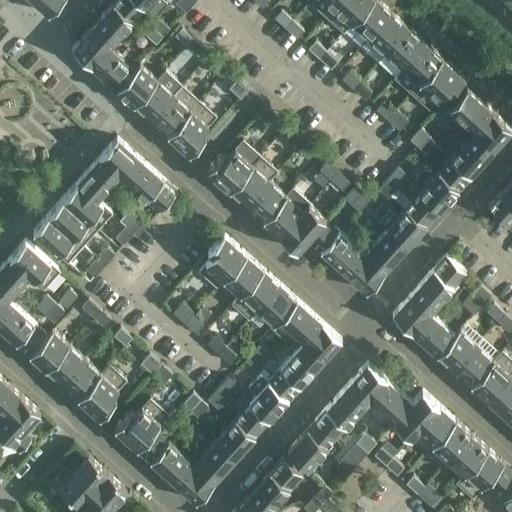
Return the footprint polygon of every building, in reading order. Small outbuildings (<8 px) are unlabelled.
[(35,0),(49,13),(60,0),(35,0)] [(139,0),(114,0),(90,27),(110,45),(145,6),(139,0)] [(186,9),(194,0),(176,0),(186,9)] [(310,0),(327,15),(340,0),(310,0)] [(340,0),(327,15),(343,30),(351,21),(352,21),(370,0),(340,0)] [(379,0),(370,0),(352,21),(369,36),(392,11),(379,0)] [(286,26),(293,19),(281,8),(274,16),(286,26)] [(392,11),(369,36),(386,52),(409,26),(392,11)] [(159,15),(151,23),(163,34),(170,26),(159,15)] [(297,36),(304,28),(293,19),(286,26),(297,36)] [(163,34),(151,23),(144,31),(156,42),(163,34)] [(193,36),(182,26),(175,33),(186,44),(193,36)] [(409,26),(386,52),(402,67),(425,41),(409,26)] [(135,67),(134,66),(110,45),(90,27),(72,47),(117,87),(135,67)] [(198,54),(204,46),(193,36),(186,44),(198,54)] [(327,49),(316,39),(309,46),(320,57),(327,49)] [(425,41),(402,67),(394,76),(411,91),(442,56),(425,41)] [(338,59),(327,49),(320,57),(331,67),(338,59)] [(227,66),(216,56),(209,64),(220,74),(227,66)] [(442,56),(411,91),(429,107),(444,90),(448,94),(464,76),(442,56)] [(140,60),(134,66),(135,67),(117,87),(134,102),(158,76),(140,60)] [(174,91),(182,83),(165,67),(158,76),(134,102),(140,107),(151,117),(174,91)] [(354,87),(361,79),(349,69),(342,77),(354,87)] [(248,85),(237,74),(230,82),(241,92),(248,85)] [(365,97),(372,89),(361,79),(354,87),(365,97)] [(174,91),(151,117),(168,132),(199,98),(182,83),(174,91)] [(449,107),(474,129),(494,147),(511,127),(467,87),(449,107)] [(199,98),(168,132),(190,152),(206,134),(202,130),(216,114),(199,98)] [(388,117),(395,110),(383,99),(376,107),(388,117)] [(276,114),(263,102),(254,112),(267,123),(276,114)] [(406,120),(395,110),(388,117),(399,128),(406,120)] [(419,145),(428,133),(420,126),(410,137),(417,144),(419,145)] [(304,139),(298,133),(292,129),(285,136),(297,147),(304,139)] [(474,129),(439,168),(459,186),(494,147),(474,129)] [(437,141),(428,133),(419,145),(427,153),(437,141)] [(137,153),(117,135),(77,180),(97,198),(98,197),(119,173),(137,153)] [(252,162),(261,153),(243,137),(228,154),(223,150),(207,168),(229,188),(252,162)] [(315,149),(304,139),(297,147),(308,156),(315,149)] [(177,189),(137,153),(119,173),(159,209),(170,197),(177,189)] [(246,203),(269,177),(278,168),(261,153),(252,162),(229,188),(246,203)] [(331,177),(338,169),(326,159),(319,167),(331,177)] [(398,185),(408,174),(398,165),(388,176),(398,185)] [(439,168),(413,198),(433,216),(459,186),(439,168)] [(349,179),(338,169),(331,177),(342,187),(349,179)] [(387,196),(398,185),(388,176),(378,187),(387,196)] [(286,193),(269,177),(246,203),(263,218),(286,193)] [(511,178),(488,206),(511,227),(511,178)] [(97,198),(77,180),(63,196),(97,227),(112,210),(98,197),(97,198)] [(351,202),(361,191),(354,184),(344,195),(351,202)] [(280,233),(309,201),(311,200),(294,185),(286,193),(263,218),(280,233)] [(358,207),(368,196),(361,191),(351,202),(358,207)] [(97,227),(63,196),(48,212),(83,243),(97,227)] [(378,219),(387,227),(407,245),(433,216),(413,198),(398,214),(390,206),(378,219)] [(325,216),(309,201),(280,233),(297,248),(308,236),(307,236),(325,216)] [(129,226),(139,214),(130,207),(120,218),(126,223),(129,226)] [(83,243),(48,212),(33,229),(68,260),(83,243)] [(137,234),(148,222),(139,214),(129,226),(134,230),(137,234)] [(365,252),(365,251),(325,216),(307,236),(308,236),(347,272),(365,252)] [(134,230),(129,226),(126,223),(116,235),(123,242),(134,230)] [(387,227),(365,251),(365,252),(347,272),(367,289),(407,245),(387,227)] [(247,252),(224,232),(208,250),(212,254),(199,268),(217,285),(247,252)] [(60,269),(25,238),(11,254),(30,272),(30,273),(44,286),(60,269)] [(107,245),(97,256),(105,263),(115,252),(107,245)] [(232,302),(263,267),(247,252),(224,278),(240,293),(232,302)] [(446,252),(410,293),(430,311),(430,310),(466,270),(446,252)] [(8,297),(30,273),(30,272),(11,254),(0,265),(0,305),(8,296),(8,297)] [(94,274),(105,263),(97,256),(87,267),(94,274)] [(257,308),(280,282),(263,267),(232,302),(249,317),(257,308)] [(274,323),(297,298),(280,282),(257,308),(273,322),(274,323)] [(479,282),(471,292),(482,302),(491,292),(479,282)] [(67,305),(77,294),(69,287),(59,298),(67,305)] [(46,313),(57,301),(47,292),(36,304),(46,313)] [(473,312),(482,302),(471,292),(462,302),(473,312)] [(430,311),(410,293),(392,312),(437,352),(460,327),(459,326),(454,332),(430,310),(430,311)] [(47,332),(8,297),(8,296),(0,305),(0,325),(30,352),(48,332),(47,332)] [(93,314),(100,307),(89,296),(82,304),(93,314)] [(332,328),(297,298),(274,323),(273,322),(271,325),(285,337),(292,329),(304,339),(324,357),(342,337),(332,328)] [(173,310),(184,320),(193,311),(182,300),(173,310)] [(64,308),(57,301),(46,313),(54,320),(64,308)] [(486,309),(498,319),(504,311),(493,301),(486,309)] [(104,324),(111,316),(100,307),(93,314),(104,324)] [(205,321),(193,311),(184,320),(196,330),(205,321)] [(511,325),(511,317),(504,311),(498,319),(509,329),(511,325)] [(132,335),(121,325),(114,333),(125,343),(132,335)] [(46,367),(69,341),(52,326),(47,332),(48,332),(30,352),(46,367)] [(477,342),(460,327),(437,352),(454,367),(477,342)] [(207,341),(219,351),(226,343),(214,333),(207,341)] [(288,397),(324,357),(304,339),(268,379),(288,397)] [(62,381),(85,356),(69,341),(46,367),(62,381)] [(259,342),(252,350),(263,360),(270,352),(259,342)] [(477,342),(454,367),(471,383),(494,357),(477,342)] [(237,353),(226,343),(219,351),(230,361),(237,353)] [(511,357),(502,348),(494,357),(471,383),(488,398),(511,372),(511,371),(511,357)] [(263,360),(252,350),(245,357),(256,367),(263,360)] [(161,361),(150,351),(141,361),(152,371),(161,361)] [(78,396),(101,370),(85,356),(62,381),(78,396)] [(368,360),(350,379),(370,397),(370,398),(394,420),(412,400),(368,360)] [(109,361),(101,370),(78,396),(100,416),(116,398),(112,394),(127,377),(109,361)] [(172,371),(161,361),(152,371),(163,381),(172,371)] [(220,363),(199,383),(207,392),(228,372),(220,363)] [(511,405),(511,371),(511,372),(488,398),(505,413),(511,405)] [(262,426),(288,397),(268,379),(260,372),(249,385),(257,392),(242,408),(262,426)] [(3,413),(21,393),(0,374),(0,410),(3,413)] [(238,383),(228,374),(218,386),(227,394),(238,383)] [(350,379),(313,421),(334,438),(370,398),(370,397),(350,379)] [(217,406),(227,394),(218,386),(208,397),(217,406)] [(422,388),(412,400),(394,420),(411,435),(439,403),(422,388)] [(191,407),(201,396),(193,389),(183,401),(191,407)] [(23,430),(41,411),(21,393),(3,413),(0,415),(0,441),(5,436),(20,450),(31,437),(23,430)] [(137,446),(162,418),(163,418),(168,412),(150,396),(135,412),(131,408),(115,426),(137,446)] [(208,402),(205,400),(201,396),(191,407),(198,414),(208,402)] [(433,443),(455,417),(439,403),(411,435),(427,449),(433,443)] [(236,455),(262,426),(242,408),(216,437),(236,455)] [(455,417),(433,443),(449,457),(472,432),(455,417)] [(176,430),(163,418),(162,418),(137,446),(177,482),(195,462),(194,461),(169,438),(176,430)] [(313,421),(288,449),(308,467),(334,438),(313,421)] [(366,431),(358,441),(367,450),(376,440),(366,431)] [(472,432),(449,457),(464,471),(456,480),(457,481),(488,446),(472,432)] [(197,499),(236,455),(216,437),(194,461),(195,462),(177,482),(197,499)] [(359,459),(367,450),(358,441),(349,451),(359,459)] [(381,444),(374,452),(386,462),(393,455),(381,444)] [(488,446),(457,481),(473,495),(486,481),(504,461),(488,446)] [(350,469),(359,459),(349,451),(340,460),(350,469)] [(79,503),(108,471),(88,453),(71,472),(63,465),(52,478),(79,503)] [(283,455),(246,495),(265,511),(267,511),(303,473),(283,455)] [(404,465),(393,455),(386,462),(397,472),(404,465)] [(511,511),(511,467),(504,461),(486,481),(511,504),(504,511),(511,511)] [(115,511),(110,507),(127,488),(108,471),(79,503),(89,511),(115,511)] [(413,473),(407,481),(418,491),(425,484),(413,473)] [(327,495),(332,489),(324,482),(314,493),(322,500),(327,495)] [(436,493),(425,484),(418,491),(429,501),(436,493)] [(320,503),(322,500),(314,493),(304,505),(312,511),(320,503)] [(265,511),(246,495),(231,511),(265,511)] [(327,495),(322,500),(320,503),(329,511),(331,511),(338,505),(327,495)] [(457,511),(446,502),(439,509),(441,511),(457,511)]
